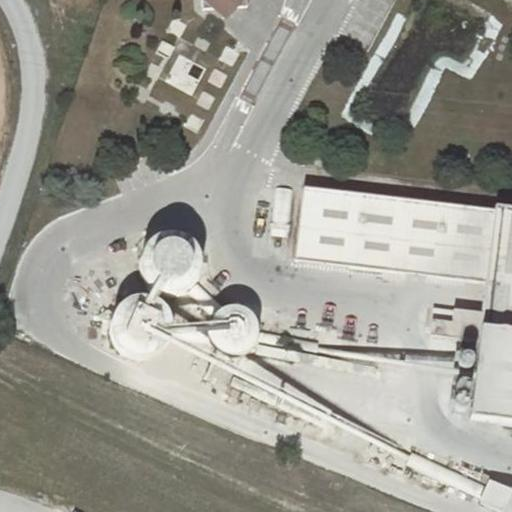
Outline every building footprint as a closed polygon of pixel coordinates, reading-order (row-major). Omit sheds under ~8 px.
[(202,10),(216,10),(205,0),(202,0),(202,6),(202,10)] [(205,0),(216,10),(225,18),(233,9),(240,0),(205,0)] [(245,0),(240,0),(233,9),(241,9),(246,8),(245,0)] [(294,191),(276,189),(269,237),(288,239),(294,191)] [(511,210),(494,209),(303,190),(294,262),(485,285),(481,315),(453,311),(450,324),(432,321),(429,338),(478,343),(469,422),(511,426),(511,210)] [(174,237),(170,237),(168,237),(164,238),(156,241),(152,243),(146,249),(144,253),(141,261),(141,268),(141,273),(143,279),(146,284),(149,287),(159,294),(167,296),(169,297),(176,296),(183,294),(190,289),(196,283),(199,275),(201,267),(200,261),(199,257),(194,247),(189,243),(182,239),(174,237)] [(152,303),(144,301),(136,301),(128,304),(121,308),(114,316),(111,324),(111,329),(112,338),(115,346),(117,350),(122,354),(129,358),(141,360),(149,359),(157,355),(163,350),(168,343),(170,333),(170,327),(168,320),(162,310),(152,303)] [(434,309),(432,321),(450,324),(453,311),(434,309)] [(256,340),(257,336),(254,327),(250,320),(245,316),(236,312),(229,312),(220,314),(211,321),(207,329),(206,338),(206,342),(208,348),(216,357),(223,361),(228,362),(238,361),(248,356),(251,353),(252,351),(255,346),(256,344),(256,340)] [(318,344),(257,336),(256,340),(256,344),(255,346),(252,351),(316,358),(318,344)] [(485,489),(411,454),(406,465),(480,500),(485,489)] [(503,511),(511,493),(488,482),(485,489),(480,500),(478,505),(492,511),(503,511)]
